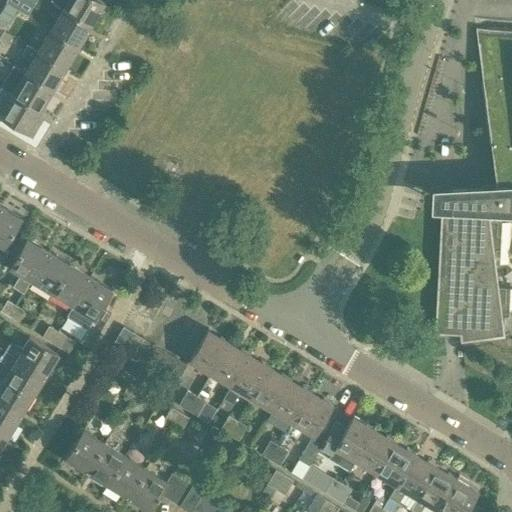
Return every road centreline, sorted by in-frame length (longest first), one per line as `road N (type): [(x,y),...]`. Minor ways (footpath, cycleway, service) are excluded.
road 1 (unclassified): [(299,330),(377,203),(435,0)]
road 2 (residential): [(299,330),(0,152)]
road 3 (unclassified): [(511,463),(299,330)]
